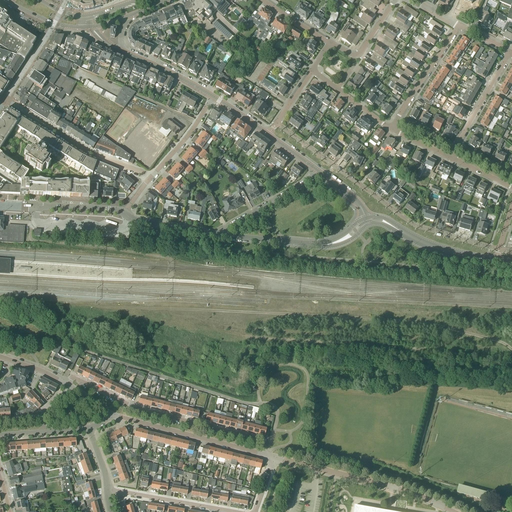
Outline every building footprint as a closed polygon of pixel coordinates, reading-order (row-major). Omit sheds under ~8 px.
[(106,0),(72,0),(71,4),(73,5),(72,6),(72,8),(76,10),(82,10),(83,9),(84,9),(90,9),(107,4),(108,1),(110,2),(111,2),(106,0)] [(190,1),(189,1),(195,15),(196,15),(195,15),(203,21),(204,20),(205,20),(206,20),(207,20),(211,24),(214,20),(213,19),(213,17),(213,15),(214,14),(216,11),(212,8),(212,7),(206,2),(206,3),(203,1),(203,0),(191,0),(192,0),(192,2),(191,3),(190,1)] [(213,6),(212,7),(212,8),(216,11),(217,10),(220,12),(227,4),(222,0),(210,0),(208,2),(213,6)] [(374,9),(376,6),(377,7),(381,2),(377,0),(369,0),(369,1),(367,0),(361,0),(361,1),(362,2),(364,3),(374,9)] [(511,0),(500,0),(500,2),(509,6),(505,15),(507,16),(511,5),(511,3),(511,0)] [(189,1),(182,4),(189,18),(195,15),(189,1)] [(299,16),(301,17),(309,5),(306,3),(302,8),(300,6),(297,5),(296,7),(298,9),(295,13),(296,14),(296,15),(298,16),(299,16)] [(364,3),(362,7),(367,10),(364,15),(372,21),(376,16),(374,15),(376,11),(377,12),(377,11),(374,9),(364,3)] [(306,20),(311,13),(308,12),(312,6),(309,5),(301,17),(303,18),(303,19),(305,20),(306,20)] [(410,22),(413,17),(415,19),(418,14),(406,6),(403,11),(402,9),(398,14),(407,20),(410,22)] [(489,9),(485,7),(478,20),(481,22),(483,23),(481,26),(482,26),(482,27),(485,29),(486,28),(487,29),(488,28),(490,29),(492,26),(489,25),(492,20),(488,18),(489,17),(489,16),(489,15),(489,14),(488,14),(488,13),(487,13),(487,12),(489,9)] [(163,13),(169,26),(172,24),(172,23),(175,22),(178,21),(174,11),(173,8),(163,13)] [(174,11),(178,21),(179,23),(180,23),(182,22),(184,26),(188,24),(181,8),(178,9),(177,8),(175,9),(175,11),(174,11)] [(314,23),(315,24),(325,10),(322,8),(320,11),(318,14),(315,13),(314,15),(309,22),(310,23),(312,24),(313,25),(314,23)] [(259,17),(263,19),(268,12),(264,10),(262,9),(259,14),(258,13),(254,19),(257,21),(259,17)] [(327,11),(325,10),(315,24),(317,26),(316,27),(317,27),(317,28),(319,29),(320,29),(326,19),(324,18),(326,15),(325,14),(327,11)] [(327,24),(330,26),(326,32),(330,34),(331,32),(334,34),(339,27),(334,24),(335,22),(336,22),(336,21),(337,18),(338,13),(338,11),(336,10),(334,12),(330,18),(331,18),(327,24)] [(271,14),(268,12),(263,19),(261,22),(260,24),(265,28),(266,27),(267,27),(271,21),(269,21),(273,16),(271,15),(271,14)] [(163,13),(157,16),(161,27),(165,25),(167,30),(170,29),(169,26),(163,13)] [(503,23),(506,18),(497,13),(495,18),(495,19),(503,23)] [(394,23),(407,32),(409,28),(412,24),(407,20),(398,14),(395,19),(397,20),(395,23),(394,23)] [(372,21),(364,15),(361,19),(355,16),(352,20),(365,29),(365,28),(368,24),(369,25),(372,21)] [(150,18),(156,31),(156,34),(157,33),(158,38),(162,36),(161,33),(160,33),(158,28),(161,27),(157,16),(150,18)] [(5,18),(0,23),(0,37),(0,38),(2,39),(11,25),(9,24),(10,23),(9,22),(9,21),(5,18)] [(147,32),(151,30),(152,33),(156,31),(150,18),(143,21),(147,32)] [(268,32),(269,33),(271,34),(273,31),(276,33),(277,32),(283,23),(283,22),(282,21),(280,20),(277,19),(268,32)] [(442,27),(432,20),(429,24),(434,28),(431,32),(437,36),(439,37),(442,33),(440,31),(442,27)] [(143,21),(136,24),(139,32),(141,36),(145,36),(144,33),(147,32),(143,21)] [(216,21),(212,25),(213,26),(213,27),(215,29),(215,28),(217,31),(219,33),(222,35),(221,35),(224,37),(226,39),(228,41),(233,36),(216,21)] [(341,39),(346,42),(352,33),(347,30),(350,25),(347,22),(338,35),(339,35),(342,37),(341,39)] [(283,23),(277,32),(280,34),(277,38),(280,40),(289,26),(286,25),(285,23),(284,23),(283,23)] [(404,35),(405,35),(407,32),(394,23),(394,24),(392,27),(391,26),(387,31),(397,37),(400,32),(404,35)] [(128,33),(128,36),(136,36),(136,34),(139,32),(136,24),(133,26),(131,28),(129,31),(128,33)] [(0,47),(0,48),(16,55),(24,61),(37,42),(14,27),(11,25),(2,39),(0,41),(0,44),(2,46),(1,48),(0,47)] [(502,32),(505,34),(503,38),(511,42),(511,41),(511,30),(505,27),(502,32)] [(429,36),(426,40),(430,43),(434,45),(437,41),(435,39),(437,36),(431,32),(426,28),(426,29),(424,28),(423,31),(424,31),(424,32),(429,36)] [(291,34),(295,37),(294,39),(297,41),(302,34),(294,30),(291,34)] [(353,31),(352,33),(346,42),(351,45),(352,43),(355,46),(364,34),(360,31),(358,34),(353,31)] [(383,39),(396,48),(398,44),(394,41),(397,37),(387,31),(384,35),(386,36),(384,40),(383,39)] [(48,40),(51,42),(50,43),(64,50),(65,47),(66,45),(68,37),(63,37),(63,35),(55,34),(54,35),(52,37),(51,37),(48,40)] [(136,39),(136,36),(128,36),(128,37),(128,38),(128,39),(129,42),(131,45),(133,47),(135,49),(139,41),(136,39)] [(143,52),(149,55),(154,46),(157,40),(156,42),(151,40),(153,36),(151,36),(150,37),(143,52)] [(417,40),(420,41),(417,46),(420,48),(419,48),(425,52),(427,53),(431,48),(428,47),(430,43),(426,40),(420,36),(417,40)] [(66,45),(65,47),(68,48),(66,54),(69,55),(75,38),(68,37),(66,45)] [(139,42),(139,41),(135,49),(143,52),(150,37),(146,37),(144,42),(141,40),(140,42),(139,42)] [(460,43),(467,48),(471,43),(472,44),(474,41),(468,37),(466,40),(463,38),(461,40),(460,42),(460,43)] [(67,62),(73,65),(82,40),(75,38),(69,55),(68,58),(67,62)] [(387,54),(390,49),(393,52),(396,48),(383,39),(383,40),(381,43),(379,42),(376,47),(387,54)] [(83,56),(84,55),(85,51),(86,49),(88,43),(82,40),(73,65),(77,67),(79,68),(83,56)] [(151,53),(154,54),(157,48),(158,46),(162,42),(157,40),(154,46),(149,55),(151,53)] [(184,41),(181,40),(181,41),(177,49),(173,56),(172,60),(171,61),(173,62),(173,63),(177,65),(182,54),(179,53),(183,46),(182,46),(184,41)] [(308,53),(311,54),(312,55),(315,51),(314,50),(316,47),(315,46),(316,44),(311,40),(309,45),(307,44),(306,47),(307,48),(306,48),(310,50),(308,53)] [(215,41),(214,45),(217,48),(221,51),(224,47),(218,44),(215,41)] [(45,51),(67,62),(68,58),(62,55),(64,50),(50,43),(45,51)] [(84,55),(83,56),(91,60),(89,62),(89,64),(91,65),(88,72),(93,74),(95,66),(95,65),(97,58),(101,49),(101,48),(96,46),(88,43),(86,49),(89,50),(88,53),(85,51),(84,55)] [(171,62),(171,61),(172,60),(173,56),(177,49),(173,47),(171,46),(165,43),(164,46),(162,50),(165,51),(162,57),(165,58),(164,59),(169,61),(171,62)] [(458,45),(456,48),(464,53),(467,48),(460,43),(459,44),(459,43),(458,45)] [(417,51),(414,56),(420,60),(422,61),(425,56),(423,55),(425,52),(419,48),(420,48),(417,46),(414,44),(412,48),(417,51)] [(372,56),(385,65),(387,61),(384,59),(387,54),(376,47),(373,52),(375,53),(372,56)] [(0,60),(2,61),(17,71),(24,61),(16,55),(0,48),(0,60)] [(453,53),(461,58),(464,53),(456,48),(455,50),(454,50),(453,52),(453,53)] [(101,49),(97,58),(95,65),(95,66),(93,74),(105,79),(111,64),(115,56),(112,54),(104,50),(103,52),(101,51),(101,49)] [(45,51),(38,61),(56,71),(66,77),(71,67),(72,68),(72,69),(75,71),(77,67),(73,65),(67,62),(45,51)] [(299,57),(293,53),(290,51),(288,55),(291,57),(287,63),(290,65),(288,67),(294,70),(295,68),(298,70),(299,69),(300,69),(301,67),(301,66),(303,63),(298,60),(299,57)] [(182,69),(186,70),(192,57),(188,55),(189,54),(185,52),(178,65),(183,67),(182,69)] [(407,57),(405,61),(410,65),(415,68),(417,70),(420,65),(418,64),(420,60),(414,56),(410,53),(407,57)] [(451,55),(449,58),(457,63),(461,58),(453,53),(453,54),(452,53),(451,55)] [(489,59),(495,62),(496,59),(497,59),(497,58),(497,57),(498,56),(492,53),(489,59)] [(115,56),(111,64),(113,65),(111,68),(115,69),(114,71),(113,74),(116,75),(119,69),(123,59),(117,56),(115,55),(115,56)] [(197,58),(195,60),(189,71),(190,72),(190,73),(192,74),(193,73),(196,75),(201,68),(201,69),(205,62),(204,62),(206,59),(199,55),(197,58)] [(372,72),(374,69),(378,71),(381,67),(382,68),(385,65),(372,56),(370,60),(368,59),(365,63),(367,65),(365,67),(372,72)] [(454,68),(456,69),(457,66),(458,67),(459,65),(457,63),(449,58),(448,60),(446,62),(447,62),(446,63),(454,68)] [(495,62),(489,59),(487,61),(485,64),(491,68),(495,62)] [(0,66),(4,69),(14,76),(17,71),(2,61),(0,60),(0,66)] [(295,71),(294,70),(288,67),(278,60),(275,63),(273,67),(274,67),(279,70),(280,70),(281,68),(285,71),(280,78),(284,80),(291,84),(295,79),(293,78),(295,75),(293,74),(295,72),(295,71)] [(41,78),(56,88),(59,90),(66,94),(69,96),(76,83),(66,77),(56,71),(38,61),(31,72),(41,78)] [(124,75),(125,73),(125,72),(130,74),(134,64),(134,63),(131,62),(130,63),(126,61),(122,70),(119,69),(116,75),(115,78),(120,80),(123,74),(124,75)] [(413,72),(415,68),(410,65),(405,61),(404,61),(402,65),(407,69),(404,73),(409,77),(412,78),(415,73),(413,72)] [(215,62),(212,68),(205,64),(200,75),(202,76),(201,78),(209,83),(212,79),(214,76),(215,73),(220,75),(218,78),(218,79),(221,73),(224,68),(219,65),(215,62)] [(483,62),(481,65),(480,68),(488,73),(491,68),(485,64),(483,62)] [(131,82),(134,83),(141,66),(135,64),(132,72),(130,75),(133,76),(131,82)] [(142,80),(147,69),(141,66),(134,83),(137,85),(140,79),(142,80)] [(480,68),(477,66),(475,68),(478,70),(476,73),(479,75),(485,78),(486,77),(487,76),(487,75),(488,73),(480,68)] [(365,81),(364,81),(362,79),(367,72),(362,67),(357,75),(352,82),(351,81),(348,86),(354,91),(357,88),(359,89),(365,81)] [(457,70),(455,72),(462,76),(466,69),(463,67),(461,71),(457,69),(457,70)] [(440,73),(447,78),(450,73),(443,68),(442,68),(441,70),(440,73)] [(12,80),(14,76),(4,69),(2,73),(12,80)] [(402,77),(399,81),(404,85),(406,86),(409,82),(407,80),(409,77),(404,73),(399,69),(396,73),(402,77)] [(147,82),(149,83),(154,72),(150,70),(150,71),(148,70),(142,84),(145,85),(147,82)] [(0,78),(9,84),(12,80),(2,73),(0,72),(0,78)] [(42,90),(39,94),(48,100),(56,88),(41,78),(31,72),(26,79),(42,90)] [(149,83),(151,84),(150,88),(153,89),(159,75),(157,74),(157,73),(154,72),(149,83)] [(220,80),(217,85),(216,87),(218,88),(224,92),(225,93),(231,82),(230,84),(227,82),(229,79),(223,76),(224,75),(221,73),(218,79),(220,80)] [(437,77),(436,78),(444,83),(447,78),(440,73),(438,75),(436,77),(437,77)] [(167,78),(160,75),(157,83),(159,84),(156,92),(159,93),(163,87),(167,78)] [(402,88),(404,85),(399,81),(393,77),(390,81),(396,85),(393,89),(394,90),(392,92),(396,95),(398,93),(401,95),(404,90),(402,88)] [(0,97),(9,84),(0,78),(0,97)] [(167,78),(163,87),(166,88),(164,93),(168,95),(173,85),(171,84),(173,81),(167,78)] [(446,84),(444,83),(436,78),(435,78),(434,80),(435,80),(433,83),(440,88),(442,86),(444,87),(446,84)] [(467,80),(465,83),(478,91),(481,85),(476,82),(477,80),(474,78),(471,82),(467,80)] [(26,79),(20,89),(36,99),(37,97),(39,94),(42,90),(26,79)] [(276,96),(278,93),(275,91),(277,87),(264,79),(262,81),(261,83),(260,84),(276,96)] [(133,96),(135,93),(136,92),(124,87),(117,98),(94,86),(94,85),(86,80),(83,86),(91,90),(115,102),(115,103),(124,108),(133,96)] [(511,93),(511,90),(511,87),(511,86),(504,81),(503,84),(503,85),(502,87),(510,92),(511,93)] [(239,90),(241,86),(241,85),(236,85),(235,84),(234,83),(233,82),(232,82),(231,82),(225,93),(226,93),(229,95),(228,95),(230,96),(231,95),(230,95),(232,92),(236,94),(238,90),(239,90)] [(278,93),(279,93),(283,96),(287,90),(284,87),(286,84),(282,82),(280,84),(279,84),(277,87),(280,90),(278,93)] [(430,87),(430,88),(440,95),(440,94),(442,91),(444,92),(445,91),(443,89),(440,88),(433,83),(431,85),(430,87)] [(475,96),(478,91),(465,83),(464,85),(468,88),(466,91),(475,96)] [(242,103),(247,95),(244,93),(245,91),(242,89),(244,87),(241,86),(239,90),(241,91),(236,99),(242,103)] [(317,95),(315,98),(318,100),(322,103),(327,97),(320,92),(322,89),(317,86),(316,87),(313,86),(310,91),(317,95)] [(507,97),(510,92),(502,87),(501,89),(500,89),(499,91),(499,92),(507,97)] [(436,99),(436,100),(437,99),(440,95),(430,88),(429,88),(427,90),(428,90),(426,93),(434,98),(436,99)] [(20,89),(16,94),(33,104),(36,99),(20,89)] [(254,97),(249,93),(247,95),(242,103),(248,107),(253,100),(256,101),(258,97),(262,91),(259,89),(255,95),(256,95),(254,97)] [(59,90),(55,96),(62,100),(66,94),(59,90)] [(374,103),(379,106),(386,97),(385,97),(382,95),(381,96),(377,93),(377,92),(375,90),(367,101),(370,103),(369,104),(371,105),(372,104),(373,105),(374,103)] [(258,97),(259,97),(256,102),(258,103),(257,105),(256,104),(254,107),(255,108),(254,110),(255,111),(254,113),(258,115),(259,114),(264,118),(267,113),(265,112),(268,108),(265,106),(267,103),(265,101),(269,95),(262,91),(258,97)] [(461,92),(460,95),(472,102),(475,96),(466,91),(465,94),(461,92)] [(183,110),(185,106),(190,97),(184,93),(184,94),(183,94),(181,96),(182,96),(180,101),(182,102),(177,112),(181,113),(183,110)] [(426,104),(429,105),(434,98),(426,93),(425,95),(424,95),(423,97),(423,98),(425,99),(424,102),(426,104)] [(29,109),(33,104),(16,94),(13,99),(29,109)] [(46,120),(47,121),(54,110),(54,109),(56,106),(51,102),(49,101),(48,100),(39,94),(37,97),(36,99),(33,104),(29,109),(47,120),(46,120)] [(472,102),(460,95),(459,97),(462,99),(461,100),(464,101),(463,103),(469,107),(472,102)] [(303,101),(312,108),(314,110),(318,104),(320,106),(322,103),(318,100),(315,98),(312,96),(310,99),(306,96),(305,99),(304,99),(303,100),(303,101)] [(193,99),(190,97),(185,106),(188,107),(189,106),(192,108),(194,109),(195,109),(197,106),(197,105),(195,104),(197,101),(196,100),(196,99),(193,98),(193,99)] [(501,107),(502,105),(506,107),(509,102),(505,100),(504,102),(496,98),(493,103),(500,108),(501,107)] [(331,105),(329,107),(329,108),(330,109),(331,107),(335,110),(334,110),(337,113),(339,111),(344,104),(339,99),(336,103),(334,101),(331,105)] [(455,103),(448,99),(446,101),(448,102),(451,104),(450,106),(453,108),(454,106),(456,107),(451,115),(454,117),(455,115),(462,119),(466,112),(459,108),(458,108),(459,105),(455,103)] [(306,117),(307,117),(312,120),(313,119),(312,118),(313,116),(309,113),(312,108),(303,101),(302,102),(301,102),(300,104),(301,104),(299,107),(305,111),(303,114),(306,117)] [(387,116),(394,107),(391,105),(390,107),(384,103),(381,107),(384,109),(381,111),(387,116)] [(498,113),(500,114),(501,112),(502,112),(503,109),(500,108),(493,103),(490,108),(497,113),(498,113)] [(71,106),(66,115),(64,114),(56,126),(61,129),(74,108),(71,106)] [(419,107),(417,111),(414,110),(410,117),(416,120),(419,112),(421,109),(423,110),(424,109),(419,107)] [(6,140),(5,140),(14,126),(15,127),(19,129),(22,125),(19,123),(22,118),(20,117),(20,116),(7,108),(0,118),(0,146),(0,147),(2,144),(3,144),(6,140)] [(61,129),(65,132),(70,124),(69,124),(73,119),(71,118),(76,109),(74,108),(61,129)] [(494,118),(495,118),(497,119),(499,116),(501,117),(502,116),(500,114),(498,113),(497,113),(490,108),(487,113),(494,118)] [(216,121),(218,118),(222,113),(216,109),(214,111),(213,111),(212,113),(213,114),(210,118),(209,117),(208,119),(211,122),(212,120),(213,120),(213,119),(216,121)] [(352,109),(350,111),(347,109),(342,116),(345,118),(345,119),(350,123),(350,122),(353,124),(357,118),(355,116),(357,113),(356,112),(354,111),(352,109)] [(52,124),(53,124),(58,115),(56,113),(57,111),(54,110),(47,121),(50,122),(53,124),(52,124)] [(429,113),(428,113),(425,112),(424,115),(422,118),(423,119),(421,122),(424,124),(426,125),(427,125),(430,118),(427,116),(429,113)] [(59,113),(58,115),(53,124),(56,126),(64,114),(63,113),(63,115),(59,113)] [(218,118),(216,121),(215,123),(219,125),(221,122),(229,127),(234,119),(233,118),(234,117),(231,115),(230,116),(228,115),(229,115),(228,115),(225,113),(224,115),(223,116),(224,116),(221,120),(218,118)] [(301,117),(299,116),(300,116),(297,113),(289,123),(299,130),(303,123),(299,120),(301,117)] [(484,119),(491,123),(494,118),(487,113),(484,119)] [(435,125),(433,128),(439,131),(444,121),(438,118),(439,116),(436,114),(432,123),(435,125)] [(362,128),(368,121),(363,117),(357,124),(362,128)] [(65,132),(70,134),(75,126),(79,119),(78,119),(76,118),(71,125),(70,124),(65,132)] [(79,119),(75,126),(70,134),(75,138),(80,131),(77,129),(77,127),(81,120),(79,119)] [(489,128),(491,123),(484,119),(481,124),(485,126),(488,128),(489,128)] [(170,130),(171,131),(175,134),(174,134),(175,135),(178,132),(182,128),(171,120),(170,122),(168,120),(166,120),(161,126),(162,128),(166,131),(168,130),(169,129),(170,130)] [(32,124),(27,121),(21,130),(26,133),(32,124)] [(240,121),(239,121),(238,121),(237,121),(237,122),(232,129),(230,128),(225,134),(228,136),(229,134),(230,133),(233,134),(237,137),(244,126),(244,125),(241,123),(240,122),(240,121)] [(368,121),(362,128),(362,129),(364,130),(368,132),(373,126),(368,121)] [(75,138),(81,142),(90,126),(92,124),(90,123),(84,132),(85,133),(84,133),(80,131),(75,138)] [(318,123),(316,126),(312,132),(315,134),(322,125),(318,123)] [(36,127),(32,124),(26,133),(30,136),(36,127)] [(50,135),(47,140),(22,125),(12,141),(4,135),(2,138),(10,143),(8,146),(11,148),(0,164),(0,178),(13,187),(20,188),(20,195),(54,196),(69,197),(70,184),(70,182),(70,179),(68,178),(69,166),(72,162),(72,161),(67,158),(70,154),(52,143),(55,138),(50,135)] [(81,142),(87,145),(91,138),(87,135),(92,127),(90,126),(81,142)] [(245,139),(250,131),(251,131),(251,129),(250,129),(249,129),(248,128),(247,128),(245,126),(244,126),(237,137),(242,141),(237,148),(240,150),(242,147),(245,143),(243,141),(244,139),(245,139)] [(41,129),(36,127),(30,136),(35,139),(41,129)] [(451,137),(453,134),(456,135),(458,131),(448,127),(445,134),(448,136),(451,137)] [(35,139),(40,142),(46,132),(41,129),(35,139)] [(342,148),(336,143),(343,132),(340,130),(334,138),(331,143),(334,145),(333,146),(331,148),(331,149),(329,152),(335,157),(340,151),(342,148)] [(375,134),(372,138),(370,140),(376,145),(380,140),(382,137),(383,137),(384,135),(385,134),(384,133),(382,131),(382,132),(379,130),(378,130),(375,134)] [(50,135),(46,132),(40,142),(44,145),(50,135)] [(199,138),(206,143),(210,137),(203,133),(199,138)] [(258,147),(264,138),(261,136),(257,134),(251,142),(251,141),(247,147),(249,149),(251,147),(252,148),(254,145),(257,147),(258,147)] [(315,134),(314,136),(311,139),(323,148),(330,139),(324,134),(320,139),(315,134)] [(475,139),(477,135),(474,134),(473,137),(472,137),(468,145),(475,148),(476,146),(479,147),(481,142),(478,140),(475,139)] [(117,146),(103,136),(99,140),(94,149),(115,158),(119,148),(117,146)] [(95,140),(91,138),(87,145),(93,149),(97,141),(99,138),(97,137),(95,140)] [(386,147),(387,146),(392,150),(397,143),(392,139),(388,137),(381,147),(384,150),(387,147),(386,147)] [(55,138),(49,147),(53,150),(59,141),(55,138)] [(206,143),(199,138),(195,144),(202,149),(206,143)] [(266,140),(264,138),(258,147),(257,147),(256,149),(259,152),(259,153),(258,155),(261,157),(265,151),(270,143),(267,141),(266,140)] [(500,150),(504,140),(501,139),(496,149),(500,150)] [(357,142),(354,140),(353,140),(344,152),(347,154),(350,151),(353,153),(355,152),(356,152),(361,145),(357,142)] [(59,141),(53,150),(58,153),(64,143),(59,141)] [(58,153),(62,156),(68,146),(64,143),(58,153)] [(489,143),(487,147),(484,145),(481,151),(489,155),(492,150),(493,151),(496,146),(489,143)] [(62,156),(67,159),(73,149),(68,146),(62,156)] [(370,152),(374,156),(375,155),(379,149),(375,146),(370,152)] [(404,146),(402,151),(399,150),(396,155),(401,158),(403,154),(407,156),(410,149),(409,148),(408,147),(407,148),(404,146)] [(119,148),(115,158),(128,163),(128,162),(130,158),(130,156),(119,148)] [(73,149),(67,159),(72,162),(77,152),(73,149)] [(191,149),(187,154),(193,160),(197,154),(191,149)] [(275,165),(276,165),(283,156),(282,155),(280,153),(276,151),(271,158),(268,162),(266,160),(264,161),(263,160),(258,167),(260,169),(261,168),(263,165),(265,167),(267,163),(269,164),(270,165),(271,164),(275,166),(275,165)] [(350,151),(347,154),(343,160),(347,163),(351,157),(354,159),(352,163),(360,167),(362,162),(364,163),(366,160),(356,155),(354,154),(356,152),(355,152),(353,153),(350,151)] [(82,155),(77,152),(72,162),(76,164),(82,155)] [(498,152),(495,158),(503,162),(506,156),(498,152)] [(416,155),(414,155),(412,159),(419,163),(423,155),(417,153),(416,155)] [(193,160),(187,154),(182,159),(188,165),(193,160)] [(76,164),(81,167),(87,158),(82,155),(76,164)] [(279,168),(280,167),(282,169),(284,167),(289,160),(285,158),(286,157),(283,156),(276,165),(279,168)] [(377,157),(375,160),(371,165),(374,168),(378,162),(380,159),(377,157)] [(92,160),(87,158),(81,167),(85,170),(92,160)] [(218,158),(215,162),(220,166),(223,163),(218,158)] [(256,170),(258,167),(263,160),(260,158),(253,168),(254,168),(252,169),(254,171),(256,169),(256,170)] [(425,166),(428,167),(428,166),(433,169),(436,162),(435,161),(435,160),(433,159),(432,160),(429,158),(425,166)] [(97,162),(92,160),(85,170),(92,174),(93,173),(97,162)] [(97,162),(93,173),(111,179),(112,182),(113,182),(114,182),(119,171),(97,162)] [(178,164),(173,169),(179,175),(184,169),(178,164)] [(442,175),(447,167),(441,164),(437,171),(441,173),(440,174),(442,175)] [(292,176),(296,179),(303,170),(296,165),(289,175),(292,177),(292,176)] [(452,169),(447,167),(442,175),(445,176),(445,175),(449,177),(452,169)] [(179,175),(173,169),(168,174),(175,180),(179,175)] [(376,169),(373,172),(368,180),(371,182),(370,183),(374,186),(380,177),(382,174),(376,169)] [(114,182),(117,182),(118,182),(119,180),(121,180),(122,181),(121,182),(126,186),(123,188),(127,191),(132,186),(134,184),(133,184),(134,183),(126,177),(124,175),(125,173),(122,172),(121,172),(119,171),(114,182)] [(453,179),(457,181),(456,183),(460,185),(461,183),(464,175),(457,172),(453,179)] [(387,194),(388,195),(391,191),(393,193),(397,187),(396,188),(389,182),(391,181),(390,177),(386,177),(383,182),(379,187),(382,190),(382,191),(385,193),(384,193),(386,195),(387,194)] [(405,177),(401,182),(399,185),(402,188),(406,182),(408,184),(410,181),(405,177)] [(0,193),(1,194),(20,195),(20,188),(13,187),(0,178),(0,193)] [(473,193),(475,190),(473,189),(476,181),(470,178),(464,190),(472,194),(473,193)] [(164,179),(160,184),(166,190),(171,185),(164,179)] [(250,186),(248,187),(251,192),(248,194),(252,200),(260,195),(258,192),(260,191),(253,180),(248,182),(250,186)] [(479,195),(479,194),(482,196),(484,193),(487,186),(486,185),(484,184),(484,185),(481,183),(479,188),(478,188),(477,190),(478,190),(476,194),(479,195)] [(166,190),(160,184),(155,190),(161,195),(166,190)] [(112,198),(112,193),(112,189),(103,189),(103,197),(112,198)] [(404,198),(400,195),(403,191),(401,189),(393,199),(400,204),(404,198)] [(491,199),(492,200),(497,202),(498,199),(501,194),(496,191),(496,190),(493,189),(490,194),(488,198),(491,199)] [(157,202),(158,196),(151,191),(147,197),(146,203),(144,202),(143,209),(155,211),(155,208),(152,207),(153,204),(151,204),(152,201),(157,202)] [(437,210),(441,211),(444,201),(445,197),(442,195),(440,200),(439,200),(437,210)] [(224,213),(225,213),(228,212),(235,208),(236,208),(243,205),(239,198),(231,203),(229,199),(223,203),(226,208),(223,209),(222,210),(222,212),(222,213),(224,213)] [(212,212),(208,214),(213,222),(220,218),(218,216),(217,216),(216,215),(217,214),(216,211),(215,211),(218,209),(213,200),(212,200),(212,199),(209,201),(213,207),(210,209),(212,211),(212,212)] [(182,208),(173,206),(174,202),(165,201),(163,209),(164,209),(164,208),(169,209),(167,216),(176,217),(177,215),(181,216),(182,208)] [(202,203),(201,208),(191,206),(191,205),(190,205),(189,214),(187,214),(186,218),(188,218),(188,220),(199,222),(200,218),(204,219),(206,203),(206,204),(202,203)] [(410,203),(405,208),(411,213),(413,214),(414,215),(419,208),(415,205),(414,206),(410,203)] [(431,208),(424,206),(422,213),(425,214),(424,218),(430,220),(433,221),(434,221),(437,211),(430,209),(431,208)] [(481,218),(479,226),(477,233),(485,236),(486,232),(487,232),(489,226),(484,224),(485,219),(485,218),(487,212),(484,212),(484,211),(480,210),(478,217),(481,218)] [(444,214),(442,220),(446,221),(446,224),(449,225),(449,226),(451,227),(451,226),(453,226),(455,218),(444,214)] [(470,231),(471,226),(472,222),(473,219),(463,216),(459,228),(470,231)] [(3,227),(2,242),(23,244),(24,227),(8,226),(8,228),(3,227)] [(53,353),(55,354),(50,364),(58,368),(63,358),(60,357),(58,356),(59,355),(57,354),(60,347),(57,345),(53,353)] [(63,358),(58,368),(65,371),(66,369),(71,371),(78,356),(74,354),(70,362),(63,358)] [(85,370),(79,367),(76,373),(80,375),(79,376),(82,377),(82,376),(85,370)] [(14,369),(12,374),(12,376),(13,377),(13,379),(4,382),(5,385),(0,386),(0,394),(26,387),(24,380),(25,379),(26,380),(28,373),(21,370),(21,372),(14,369)] [(85,370),(82,376),(87,379),(91,372),(85,370)] [(91,372),(87,379),(93,382),(96,375),(91,372)] [(96,375),(93,382),(98,384),(101,377),(96,375)] [(41,377),(38,382),(42,384),(40,389),(42,391),(45,388),(45,387),(47,388),(50,382),(41,377)] [(101,377),(98,384),(104,387),(107,380),(101,377)] [(107,380),(104,387),(109,389),(112,383),(107,380)] [(45,388),(42,391),(43,392),(41,394),(45,398),(50,394),(47,391),(48,390),(54,393),(58,386),(50,382),(47,388),(45,387),(45,388)] [(112,383),(109,389),(114,392),(117,385),(112,383)] [(120,395),(123,388),(117,385),(114,392),(120,395)] [(123,388),(120,395),(125,397),(130,389),(130,388),(125,385),(123,388)] [(130,389),(125,397),(125,398),(127,399),(128,398),(131,400),(134,393),(135,391),(130,389)] [(39,399),(31,391),(25,396),(33,404),(39,399)] [(139,394),(139,396),(140,397),(138,404),(142,405),(145,406),(145,405),(147,396),(148,394),(141,393),(141,395),(139,394)] [(145,405),(151,407),(153,397),(147,396),(145,405)] [(151,407),(156,408),(159,399),(153,397),(151,407)] [(25,409),(26,416),(30,416),(44,404),(39,399),(33,404),(28,409),(28,408),(25,409)] [(159,399),(156,408),(162,410),(165,400),(159,399)] [(168,401),(165,400),(162,410),(168,411),(171,401),(168,400),(168,401)] [(168,411),(174,413),(177,402),(171,400),(171,401),(168,411)] [(177,402),(174,413),(180,414),(182,404),(182,403),(177,402)] [(182,404),(180,414),(185,416),(187,409),(188,405),(182,404)] [(6,419),(10,418),(9,410),(5,410),(2,410),(1,408),(0,407),(0,419),(2,419),(6,419)] [(199,412),(200,409),(194,407),(193,410),(191,417),(191,418),(194,419),(194,418),(198,419),(199,412)] [(214,412),(208,410),(207,414),(205,421),(209,422),(211,423),(212,423),(214,414),(214,412)] [(226,415),(225,418),(223,426),(229,427),(231,420),(232,416),(226,415)] [(237,421),(236,421),(235,428),(241,430),(243,419),(244,417),(240,416),(238,416),(237,421)] [(243,419),(241,430),(247,431),(248,424),(249,420),(243,419)] [(254,426),(253,433),(258,434),(260,427),(261,422),(255,421),(254,426)] [(258,435),(261,436),(261,435),(264,436),(266,429),(260,427),(258,434),(258,435)] [(122,437),(128,435),(124,428),(121,430),(121,429),(118,430),(122,437)] [(134,436),(140,438),(142,430),(140,430),(136,429),(134,436)] [(122,437),(118,430),(118,431),(113,434),(113,433),(116,440),(117,440),(118,443),(118,444),(124,441),(122,438),(122,437)] [(142,430),(140,438),(146,440),(148,432),(142,431),(142,430)] [(116,440),(113,433),(111,434),(111,435),(107,437),(111,443),(113,446),(118,443),(117,440),(116,440)] [(158,443),(157,446),(157,447),(159,448),(162,448),(163,444),(164,444),(166,437),(160,435),(158,443)] [(169,449),(174,451),(177,440),(171,438),(169,445),(170,445),(169,449)] [(183,441),(177,440),(174,451),(175,451),(175,447),(178,447),(181,448),(183,441)] [(77,446),(79,452),(80,451),(81,453),(83,452),(84,452),(85,452),(86,451),(86,450),(85,450),(84,450),(81,441),(79,441),(80,446),(77,446)] [(187,450),(186,453),(192,455),(192,457),(195,458),(196,452),(193,451),(195,445),(191,444),(191,443),(189,442),(187,450)] [(206,460),(207,455),(209,447),(207,447),(207,448),(203,447),(201,453),(198,453),(196,459),(200,460),(200,459),(206,460)] [(84,455),(83,452),(81,453),(80,451),(79,452),(74,454),(75,455),(66,458),(69,466),(69,467),(71,466),(70,461),(76,459),(77,464),(78,463),(78,464),(88,460),(86,454),(84,455)] [(114,465),(115,465),(122,462),(120,456),(119,453),(116,454),(117,457),(113,459),(114,462),(113,463),(114,465)] [(256,460),(250,459),(248,466),(247,468),(253,470),(254,467),(256,460)] [(261,465),(262,462),(258,461),(258,460),(256,459),(256,460),(254,467),(260,469),(261,465)] [(90,466),(88,460),(78,464),(80,470),(90,466)] [(4,464),(7,471),(15,468),(15,470),(18,469),(19,470),(21,469),(21,468),(23,468),(23,467),(24,467),(23,465),(22,463),(20,464),(19,463),(14,465),(12,462),(4,464)] [(115,465),(117,471),(124,468),(122,462),(115,465)] [(92,472),(90,466),(80,470),(82,475),(85,474),(85,475),(92,472)] [(68,467),(62,468),(64,477),(69,476),(72,476),(71,471),(69,467),(68,467)] [(15,468),(7,471),(9,477),(25,472),(23,468),(21,468),(21,469),(19,470),(18,469),(15,470),(15,468)] [(126,468),(124,468),(117,471),(119,476),(126,474),(128,473),(126,468)] [(43,482),(41,476),(41,472),(32,474),(22,476),(9,479),(10,486),(19,484),(18,482),(23,481),(24,484),(27,483),(27,485),(28,487),(35,486),(43,484),(43,482)] [(192,474),(183,472),(182,477),(185,477),(185,475),(188,476),(187,480),(191,480),(192,474)] [(128,480),(126,474),(119,476),(118,476),(119,479),(120,478),(121,482),(128,480)] [(141,479),(140,486),(147,488),(148,480),(149,477),(142,476),(141,479)] [(154,476),(154,479),(152,479),(151,488),(159,490),(160,484),(160,480),(157,479),(157,476),(154,476)] [(64,494),(72,492),(69,477),(61,478),(62,481),(65,481),(67,490),(62,491),(63,493),(64,493),(64,494)] [(83,493),(87,492),(93,490),(91,482),(86,484),(85,481),(75,484),(76,487),(81,485),(83,493)] [(160,484),(159,490),(167,491),(169,482),(166,481),(165,485),(160,484)] [(179,493),(180,487),(174,486),(175,483),(173,482),(171,492),(179,493)] [(489,501),(491,492),(462,484),(460,492),(489,501)] [(179,493),(187,495),(189,485),(186,485),(185,488),(180,487),(179,493)] [(231,503),(239,504),(240,495),(241,492),(234,491),(235,486),(232,485),(231,491),(233,491),(231,503)] [(14,500),(22,499),(22,498),(24,497),(24,493),(36,490),(35,486),(28,487),(11,491),(14,500)] [(199,497),(200,491),(194,490),(195,486),(192,486),(191,496),(199,497)] [(200,491),(199,497),(207,498),(208,489),(206,488),(205,492),(200,491)] [(211,499),(219,501),(220,491),(212,489),(211,499)] [(93,490),(87,492),(89,497),(85,498),(86,501),(95,498),(93,490)] [(220,491),(219,501),(227,502),(229,492),(220,491)] [(240,495),(239,504),(247,506),(247,503),(251,504),(253,497),(250,496),(248,496),(240,495)] [(28,511),(27,504),(24,505),(23,501),(14,503),(16,510),(21,509),(22,509),(22,511),(28,511)] [(92,508),(93,511),(99,510),(96,502),(88,504),(89,509),(92,508)] [(149,511),(150,510),(155,511),(156,505),(146,503),(145,510),(147,510),(146,511),(149,511)]
